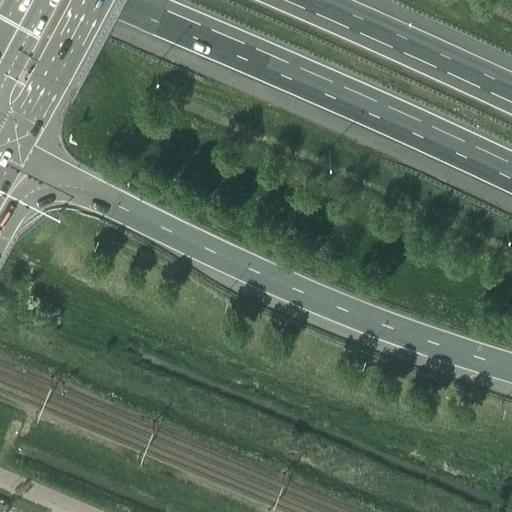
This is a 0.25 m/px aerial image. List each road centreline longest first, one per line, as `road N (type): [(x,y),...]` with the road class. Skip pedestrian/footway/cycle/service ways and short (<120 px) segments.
road 1 (motorway): [(14,154),(302,294),(511,369)]
road 2 (motorway): [(118,0),(511,173)]
road 3 (motorway): [(511,89),(314,0)]
road 4 (primary): [(14,154),(98,0)]
